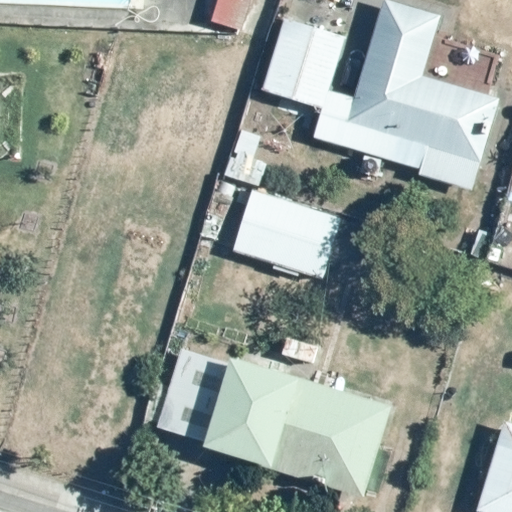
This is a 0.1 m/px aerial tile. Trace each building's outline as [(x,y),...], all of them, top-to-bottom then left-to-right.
[(257,0),(223,0),(218,18),(251,27),(257,0)] [(318,137),(425,170),(422,178),(479,196),(481,187),(508,103),(429,78),(448,17),(395,1),(363,102),(337,94),(354,36),(291,17),(268,91),(327,109),(318,137)] [(348,218),(259,191),(241,251),(330,277),(348,218)] [(398,406),(187,346),(163,430),(222,446),(220,454),(372,497),(398,406)] [(511,511),(511,422),(485,511),(490,511),(511,511)]
